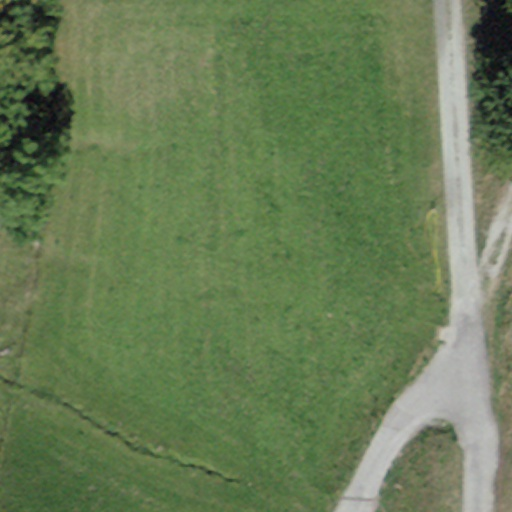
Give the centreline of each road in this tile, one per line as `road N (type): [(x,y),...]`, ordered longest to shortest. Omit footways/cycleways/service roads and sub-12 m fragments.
road 1 (track): [(453,396),(472,308),(443,0)]
road 2 (track): [(355,511),(408,408),(453,396)]
road 3 (track): [(472,308),(511,191)]
